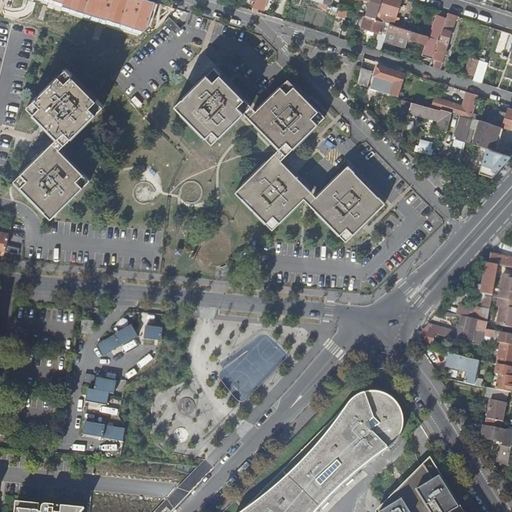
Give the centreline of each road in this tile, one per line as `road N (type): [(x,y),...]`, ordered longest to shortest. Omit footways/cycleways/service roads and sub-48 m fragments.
road 1 (tertiary): [(0,279),(374,318)]
road 2 (residential): [(264,21),(460,230)]
road 3 (residential): [(264,21),(511,100)]
road 4 (residential): [(360,335),(189,511)]
road 5 (residential): [(396,331),(402,358),(498,511)]
road 6 (tertiary): [(396,331),(511,208)]
road 7 (tertiary): [(460,230),(374,318)]
